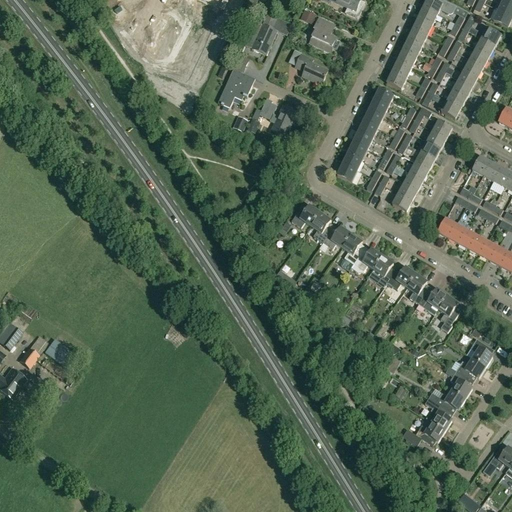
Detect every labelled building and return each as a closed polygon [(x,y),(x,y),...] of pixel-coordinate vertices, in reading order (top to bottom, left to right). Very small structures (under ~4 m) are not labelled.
[(188,0),(175,0),(173,4),(189,12),(194,3),(188,0)] [(323,0),(323,1),(331,5),(332,3),(347,10),(345,15),(358,21),(366,5),(361,3),(362,0),(323,0)] [(430,0),(428,0),(424,10),(439,17),(444,7),(430,0)] [(470,0),(467,6),(473,8),(476,0),(470,0)] [(511,19),(511,6),(504,2),(499,13),(511,19)] [(475,12),(480,15),(485,6),(479,3),(475,12)] [(173,4),(169,13),(186,20),(189,12),(173,4)] [(304,10),(301,17),(303,18),(302,23),(310,27),(312,22),(314,22),(316,15),(304,10)] [(433,28),(439,17),(424,10),(419,21),(433,28)] [(169,13),(165,22),(182,29),(186,20),(169,13)] [(509,31),(511,23),(511,19),(499,13),(494,24),(509,31)] [(263,28),(273,32),(278,20),(268,16),(263,27),(263,28)] [(459,17),(455,26),(460,29),(465,20),(459,17)] [(463,31),(468,34),(476,20),(471,17),(463,31)] [(315,32),(317,32),(310,47),(330,56),(337,41),(331,38),(336,27),(320,20),(315,32)] [(419,21),(413,32),(428,39),(433,28),(419,21)] [(165,22),(161,31),(178,38),(182,29),(165,22)] [(460,29),(455,26),(450,35),(455,38),(460,29)] [(263,28),(253,52),(267,58),(277,34),(273,32),(263,28)] [(161,31),(157,39),(174,47),(178,38),(161,31)] [(468,34),(463,31),(459,40),(464,42),(468,34)] [(482,41),(497,49),(502,39),(488,31),(482,41)] [(408,43),(423,50),(428,39),(413,32),(408,43)] [(157,39),(153,48),(170,55),(174,47),(157,39)] [(449,51),(454,42),(449,39),(444,48),(449,51)] [(476,52),(491,60),(497,49),(482,41),(476,52)] [(408,43),(403,54),(418,61),(423,50),(408,43)] [(458,55),(462,47),(457,44),(452,53),(458,55)] [(153,48),(149,57),(166,65),(170,55),(153,48)] [(444,48),(439,56),(444,59),(449,51),(444,48)] [(470,62),(485,70),(491,60),(476,52),(470,62)] [(452,53),(448,61),(453,64),(458,55),(452,53)] [(403,54),(398,64),(412,72),(418,61),(403,54)] [(237,57),(232,69),(244,75),(249,63),(237,57)] [(322,88),(329,74),(312,66),(314,62),(302,57),(296,70),(305,74),(303,79),(322,88)] [(438,60),(433,69),(438,71),(443,63),(438,60)] [(479,81),(485,70),(470,62),(465,73),(479,81)] [(398,64),(392,75),(407,82),(412,72),(398,64)] [(446,76),(451,67),(446,65),(441,73),(446,76)] [(433,69),(428,77),(433,80),(438,71),(433,69)] [(240,102),(242,98),(247,101),(253,88),(242,83),(245,78),(234,73),(219,106),(221,107),(222,108),(222,107),(228,110),(233,99),(240,102)] [(436,82),(441,85),(446,76),(441,73),(436,82)] [(459,83),(473,91),(479,81),(465,73),(459,83)] [(392,75),(387,86),(402,93),(407,82),(392,75)] [(426,81),(421,89),(426,92),(431,84),(426,81)] [(468,102),(473,91),(459,83),(453,94),(468,102)] [(435,97),(439,88),(434,85),(429,94),(435,97)] [(421,101),(426,92),(421,89),(416,98),(421,101)] [(389,110),(394,100),(380,92),(374,103),(389,110)] [(429,94),(425,103),(430,106),(435,97),(429,94)] [(447,104),(462,112),(468,102),(453,94),(447,104)] [(260,118),(266,120),(273,104),(267,102),(260,118)] [(374,103),(369,114),(384,121),(389,110),(374,103)] [(447,104),(441,115),(456,123),(462,112),(447,104)] [(276,126),(273,133),(287,139),(298,116),(284,109),(279,119),(273,116),(270,123),(276,126)] [(420,115),(415,124),(420,127),(425,118),(429,120),(432,115),(422,109),(419,115),(420,115)] [(417,113),(411,110),(406,119),(412,122),(417,113)] [(499,126),(510,131),(511,127),(511,114),(507,111),(499,126)] [(369,114),(364,125),(378,132),(384,121),(369,114)] [(243,134),(248,123),(239,118),(233,130),(243,134)] [(402,128),(407,131),(412,122),(406,119),(402,128)] [(255,136),(261,125),(253,121),(247,132),(255,136)] [(410,133),(415,136),(420,127),(415,124),(410,133)] [(448,142),(453,132),(439,124),(433,134),(448,142)] [(364,125),(358,136),(373,143),(378,132),(364,125)] [(395,132),(393,132),(390,137),(395,139),(395,140),(400,143),(405,134),(400,131),(398,134),(395,132)] [(442,153),(448,142),(433,134),(427,145),(442,153)] [(373,143),(358,136),(353,147),(368,154),(373,143)] [(413,139),(408,136),(404,144),(410,146),(413,139)] [(395,152),(400,143),(395,140),(390,149),(395,152)] [(404,157),(410,146),(404,144),(398,154),(404,157)] [(427,145),(422,155),(436,163),(442,153),(427,145)] [(368,154),(353,147),(348,158),(362,165),(368,154)] [(388,152),(383,161),(389,164),(394,155),(388,152)] [(430,174),(436,163),(422,155),(416,166),(430,174)] [(397,157),(392,165),(397,168),(402,160),(397,157)] [(348,158),(343,169),(357,176),(362,165),(348,158)] [(473,174),(483,179),(491,165),(481,159),(473,174)] [(384,173),(389,164),(383,161),(379,170),(384,173)] [(397,168),(392,165),(387,175),(392,178),(394,175),(401,178),(404,178),(404,177),(408,180),(410,176),(406,174),(406,173),(397,168)] [(502,171),(491,165),(483,179),(494,185),(502,171)] [(416,166),(410,176),(424,184),(430,174),(416,166)] [(352,186),(357,176),(343,169),(337,180),(352,186)] [(467,180),(470,173),(465,170),(461,178),(467,180)] [(494,185),(504,191),(511,176),(502,171),(494,185)] [(377,173),(372,182),(377,185),(382,176),(377,173)] [(419,195),(424,184),(410,176),(408,180),(404,187),(419,195)] [(390,181),(385,178),(380,187),(385,190),(390,181)] [(367,191),(372,194),(377,185),(372,182),(367,191)] [(375,196),(381,198),(385,190),(380,187),(375,196)] [(404,187),(398,197),(413,205),(419,195),(404,187)] [(472,198),(462,193),(459,198),(469,203),(472,198)] [(407,216),(413,205),(398,197),(393,208),(407,216)] [(481,203),(472,198),(469,203),(479,209),(481,203)] [(467,207),(457,201),(454,206),(464,212),(467,207)] [(494,210),(485,205),(482,210),(491,215),(494,210)] [(464,212),(474,217),(477,212),(467,207),(464,212)] [(305,225),(311,229),(321,216),(310,209),(306,214),(301,211),(292,224),(301,231),(305,225)] [(503,215),(494,210),(491,215),(500,220),(503,215)] [(489,218),(480,214),(477,219),(486,224),(489,218)] [(313,239),(323,246),(333,232),(328,229),(331,224),(321,216),(311,229),(317,234),(313,239)] [(511,225),(511,219),(506,216),(503,222),(511,226),(511,225)] [(486,224),(495,228),(498,223),(489,218),(486,224)] [(438,236),(449,242),(456,228),(458,225),(453,222),(451,225),(446,222),(438,236)] [(282,232),(287,235),(291,228),(287,225),(282,232)] [(498,230),(507,235),(510,230),(501,225),(498,230)] [(449,242),(459,247),(467,233),(456,228),(449,242)] [(338,236),(333,232),(323,246),(333,253),(337,247),(343,251),(352,238),(341,230),(338,236)] [(477,239),(467,233),(459,247),(470,253),(477,239)] [(345,261),(354,267),(364,254),(359,250),(362,245),(352,238),(343,251),(349,255),(345,261)] [(470,253),(480,259),(488,245),(477,239),(470,253)] [(498,250),(488,245),(480,259),(491,264),(498,250)] [(498,250),(491,264),(501,270),(509,256),(498,250)] [(368,268),(374,272),(383,259),(372,252),(369,257),(364,254),(354,267),(352,271),(358,275),(364,274),(368,268)] [(511,276),(511,275),(511,257),(509,256),(501,270),(511,276)] [(394,266),(383,259),(374,272),(369,280),(384,290),(385,288),(386,289),(388,286),(388,285),(391,281),(395,275),(390,272),(394,266)] [(395,275),(391,281),(388,285),(388,286),(398,292),(402,286),(408,291),(417,277),(406,270),(402,275),(397,272),(395,275)] [(428,285),(417,277),(408,291),(414,295),(410,301),(419,307),(429,294),(424,290),(428,285)] [(328,302),(333,296),(327,292),(322,298),(328,302)] [(434,297),(429,294),(419,307),(429,314),(433,308),(439,312),(448,299),(438,292),(434,297)] [(462,312),(458,309),(459,306),(448,299),(439,312),(445,317),(441,322),(445,325),(441,330),(448,335),(452,328),(451,328),(462,312)] [(0,330),(0,345),(10,353),(23,336),(6,323),(0,330)] [(40,338),(29,351),(20,364),(30,371),(38,360),(36,364),(70,389),(76,380),(43,355),(50,346),(40,338)] [(80,360),(54,342),(44,355),(70,374),(80,360)] [(477,355),(473,362),(486,370),(493,359),(488,356),(491,351),(477,342),(471,352),(477,355)] [(463,364),(457,374),(471,383),(474,378),(479,381),(486,370),(473,362),(469,368),(463,364)] [(0,392),(12,402),(27,382),(12,371),(4,380),(0,376),(0,392)] [(467,388),(471,383),(457,374),(450,384),(456,388),(452,394),(466,402),(473,391),(467,388)] [(410,396),(411,387),(403,386),(402,395),(410,396)] [(433,396),(429,401),(450,415),(453,410),(459,413),(466,402),(452,394),(449,400),(442,396),(440,400),(433,396)] [(425,407),(433,412),(426,422),(432,426),(445,435),(452,423),(447,420),(450,415),(429,401),(425,407)] [(439,445),(445,435),(432,426),(428,432),(422,428),(416,438),(430,447),(433,442),(439,445)] [(413,436),(408,432),(402,440),(408,444),(413,436)] [(504,466),(510,470),(511,467),(511,451),(509,450),(505,455),(500,451),(483,474),(488,478),(496,468),(500,472),(504,466)]
